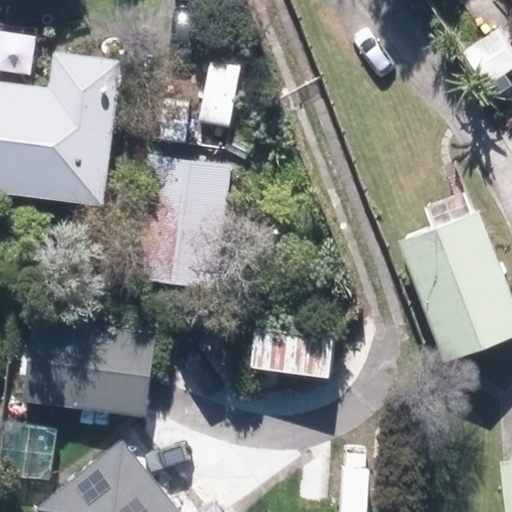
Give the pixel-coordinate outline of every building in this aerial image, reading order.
[(66,74),(0,68),(0,180),(123,191),(136,45),(68,39),(66,74)] [(239,280),(238,155),(139,156),(140,281),(239,280)] [(453,350),(511,328),(511,254),(485,181),(436,199),(443,218),(410,230),(453,350)] [(36,308),(26,399),(154,413),(164,322),(36,308)] [(239,511),(209,511),(135,425),(42,504),(49,511),(258,511),(250,503),(239,511)]
